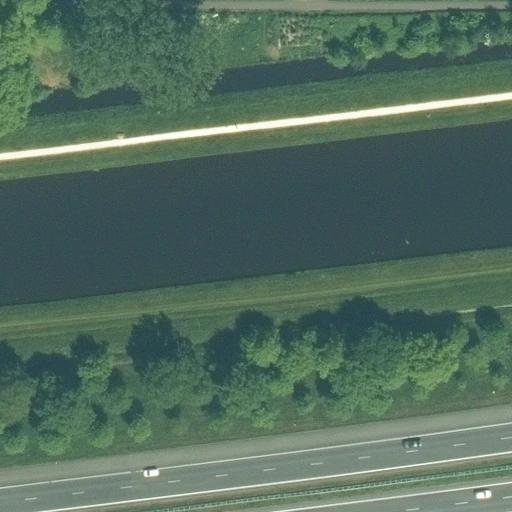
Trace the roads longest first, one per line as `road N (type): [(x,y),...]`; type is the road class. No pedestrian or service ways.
road 1 (motorway): [(511,437),(0,503)]
road 2 (motorway): [(387,511),(511,496)]
